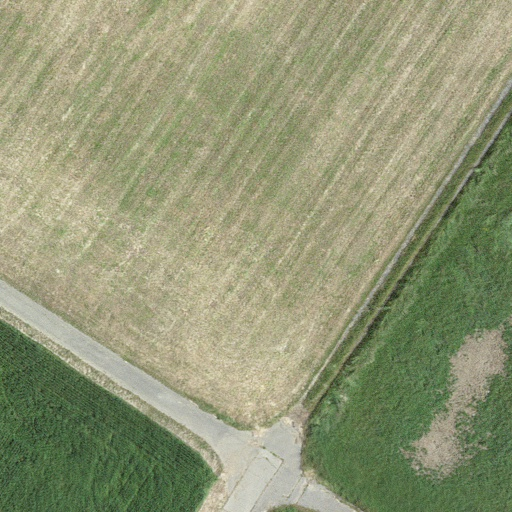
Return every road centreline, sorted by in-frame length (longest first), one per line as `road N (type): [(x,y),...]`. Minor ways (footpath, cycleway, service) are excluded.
road 1 (track): [(241,511),(511,102)]
road 2 (track): [(344,511),(0,292)]
